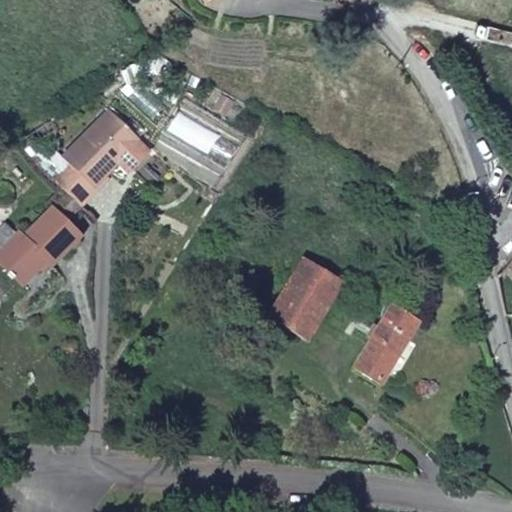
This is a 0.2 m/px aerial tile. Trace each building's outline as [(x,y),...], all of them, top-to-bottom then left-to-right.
[(92,182),(136,136),(107,108),(62,155),(68,160),(92,182)] [(147,146),(136,136),(116,157),(127,168),(147,146)] [(93,184),(92,182),(68,160),(51,178),(65,192),(76,202),(93,184)] [(65,192),(51,206),(62,216),(76,202),(65,192)] [(0,241),(0,261),(22,283),(45,258),(50,263),(80,233),(62,216),(51,206),(24,233),(16,225),(12,229),(0,241)] [(0,241),(12,229),(0,218),(0,241)] [(303,257),(268,315),(308,340),(343,282),(303,257)] [(352,368),(382,386),(420,323),(391,305),(352,368)]
